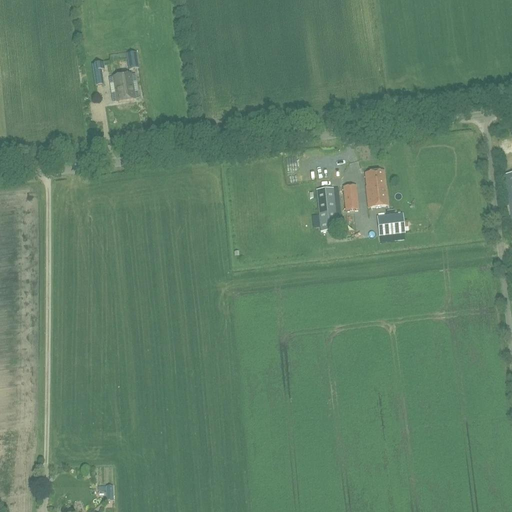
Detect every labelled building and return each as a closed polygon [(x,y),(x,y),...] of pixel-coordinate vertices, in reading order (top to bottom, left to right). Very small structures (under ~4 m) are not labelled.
[(100,56),(109,54),(107,44),(98,46),(100,56)] [(136,54),(126,55),(128,71),(138,69),(136,54)] [(103,64),(92,65),(95,87),(103,85),(101,71),(104,71),(103,64)] [(116,96),(117,96),(118,103),(133,100),(132,94),(133,94),(131,83),(129,75),(114,77),(116,89),(115,89),(116,96)] [(366,188),(368,209),(388,207),(386,188),(384,188),(383,172),(365,174),(367,188),(366,188)] [(345,213),(359,211),(356,186),(342,188),(345,213)] [(320,232),(337,231),(333,190),(316,191),(320,232)] [(377,217),(379,237),(404,234),(402,215),(377,217)]
